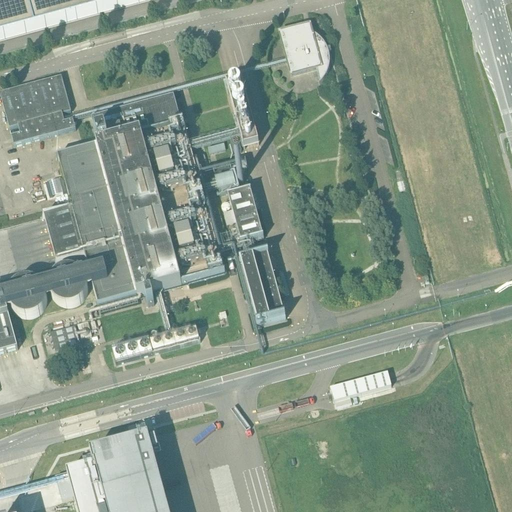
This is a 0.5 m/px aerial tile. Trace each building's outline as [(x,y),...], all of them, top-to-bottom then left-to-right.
[(0,0),(0,38),(142,0),(0,0)] [(307,33),(306,28),(305,28),(306,33),(304,32),(302,32),(299,31),(296,31),(294,31),(292,32),(289,32),(287,33),(285,34),(283,35),(281,36),(280,37),(278,38),(276,40),(274,42),(272,44),(271,46),(269,49),(269,50),(268,51),(267,54),(267,55),(266,57),(268,58),(268,56),(269,54),(270,52),(270,50),(272,48),(273,46),(274,45),(276,42),(278,40),(280,39),(282,37),(293,75),(316,69),(320,85),(319,86),(319,87),(321,85),(323,83),(324,82),(325,80),(326,78),(327,77),(328,75),(328,73),(329,71),(329,68),(330,66),(330,64),(330,62),(330,60),(330,59),(329,57),(329,56),(328,54),(328,52),(327,50),(326,48),(325,47),(324,45),(323,43),(322,43),(321,41),(320,40),(319,39),(316,37),(315,36),(314,36),(312,35),(310,34),(307,33)] [(225,81),(236,81),(236,70),(224,70),(225,81)] [(64,124),(62,116),(71,114),(61,79),(0,95),(10,131),(19,128),(21,136),(12,139),(14,148),(76,131),(73,122),(64,124)] [(244,150),(259,146),(241,81),(226,85),(244,150)] [(88,292),(94,291),(99,310),(216,278),(225,276),(185,126),(182,127),(174,98),(92,120),(100,149),(59,160),(73,211),(45,218),(57,265),(85,258),(91,278),(84,279),(82,277),(78,274),(74,272),(70,272),(66,272),(61,274),(57,276),(54,278),(52,281),(50,285),(50,289),(43,290),(41,289),(39,286),(36,285),(33,283),(29,283),(26,283),(22,284),(18,285),(15,288),(12,291),(10,295),(10,297),(10,299),(4,301),(3,296),(0,297),(0,356),(17,352),(7,314),(12,313),(15,315),(17,318),(20,319),(23,320),(26,320),(29,321),(33,320),(37,318),(41,316),(44,312),(45,308),(47,305),(47,303),(54,301),(55,303),(58,306),(60,307),(62,308),(65,309),(67,309),(70,309),(73,309),(77,308),(82,305),(84,302),(86,299),(87,296),(88,292)] [(241,152),(239,140),(230,142),(233,154),(241,152)] [(236,197),(228,164),(213,168),(221,197),(228,195),(241,246),(264,240),(264,239),(263,239),(251,194),(251,193),(236,197)] [(285,320),(268,258),(269,258),(269,257),(240,265),(240,266),(241,266),(258,327),(257,328),(286,321),(286,320),(285,320)] [(55,352),(82,345),(81,341),(92,338),(88,324),(50,334),(55,352)] [(116,366),(191,346),(200,344),(197,331),(113,353),(116,366)] [(387,375),(329,390),(333,404),(334,404),(336,409),(351,405),(350,400),(391,389),(387,375)] [(143,421),(151,419),(149,412),(142,414),(143,421)] [(129,425),(139,421),(137,415),(127,419),(129,425)] [(94,469),(56,479),(62,505),(74,501),(76,511),(168,511),(149,442),(91,457),(94,469)]
